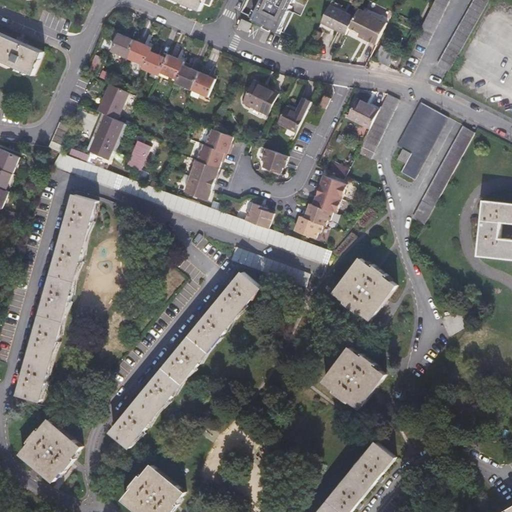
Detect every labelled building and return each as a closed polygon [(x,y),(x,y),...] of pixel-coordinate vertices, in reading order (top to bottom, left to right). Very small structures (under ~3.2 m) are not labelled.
[(211,0),(170,0),(198,13),(202,6),(208,8),(211,0)] [(263,0),(255,19),(264,23),(275,0),(263,0)] [(275,0),(264,23),(278,30),(285,33),(295,13),(290,11),(291,8),(293,9),(296,0),(275,0)] [(436,0),(414,44),(426,50),(451,0),(436,0)] [(477,0),(440,67),(452,73),(494,0),(477,0)] [(331,7),(341,12),(343,7),(333,2),(331,7)] [(390,20),(362,6),(353,25),(373,34),(372,38),(380,42),(390,20)] [(347,37),(355,19),(341,12),(331,7),(322,24),(347,37)] [(248,32),(250,33),(254,25),(243,20),(242,23),(251,27),(248,32)] [(240,27),(248,32),(251,27),(242,23),(240,27)] [(0,59),(36,75),(46,53),(0,32),(0,59)] [(210,97),(218,80),(186,66),(187,63),(170,56),(169,59),(153,52),(154,49),(122,35),(115,52),(146,66),(145,70),(161,76),(163,73),(179,80),(178,83),(210,97)] [(398,51),(384,44),(378,58),(391,65),(398,51)] [(100,112),(106,114),(118,120),(131,94),(112,85),(100,112)] [(268,121),(277,100),(268,96),(267,97),(252,90),(243,109),(268,121)] [(330,101),(323,98),(318,109),(324,112),(330,101)] [(388,98),(362,149),(374,155),(400,104),(388,98)] [(371,130),(380,112),(357,100),(348,119),(371,130)] [(296,136),(311,107),(303,103),(296,116),(286,111),(278,127),(296,136)] [(452,119),(423,103),(398,147),(403,151),(398,161),(406,165),(402,174),(417,182),(452,119)] [(71,149),(68,156),(93,165),(96,156),(108,161),(118,134),(116,134),(122,122),(118,120),(106,114),(100,127),(88,156),(71,149)] [(48,147),(59,152),(70,127),(59,122),(48,147)] [(478,133),(467,127),(424,203),(423,202),(413,219),(426,225),(478,133)] [(181,191),(204,199),(222,152),(226,153),(232,136),(214,130),(211,136),(208,135),(205,145),(202,144),(200,151),(197,150),(181,191)] [(142,164),(145,157),(149,147),(141,144),(142,141),(138,139),(127,165),(140,170),(142,164)] [(288,158),(263,150),(258,166),(282,174),(288,158)] [(21,159),(3,151),(0,158),(0,206),(3,208),(11,192),(7,190),(21,159)] [(163,209),(325,264),(330,266),(334,252),(160,192),(93,165),(68,156),(59,152),(54,165),(163,209)] [(336,163),(331,172),(347,177),(351,170),(336,163)] [(321,176),(317,189),(342,196),(346,183),(321,176)] [(317,189),(312,206),(336,214),(342,196),(317,189)] [(78,195),(21,396),(44,402),(101,202),(78,195)] [(511,203),(483,201),(478,257),(511,259),(511,203)] [(250,203),(244,219),(270,228),(275,212),(250,203)] [(308,205),(303,219),(327,228),(332,213),(312,206),(308,205)] [(303,219),(298,218),(293,231),(317,239),(321,226),(303,219)] [(239,250),(235,263),(309,290),(312,275),(239,250)] [(362,259),(337,293),(372,320),(398,287),(362,259)] [(245,273),(113,432),(132,448),(264,288),(245,273)] [(352,349),(326,383),(362,410),(388,376),(352,349)] [(51,420),(23,454),(56,482),(84,448),(51,420)] [(380,443),(322,511),(354,511),(399,459),(380,443)] [(154,464),(125,500),(139,511),(170,511),(188,491),(154,464)]
